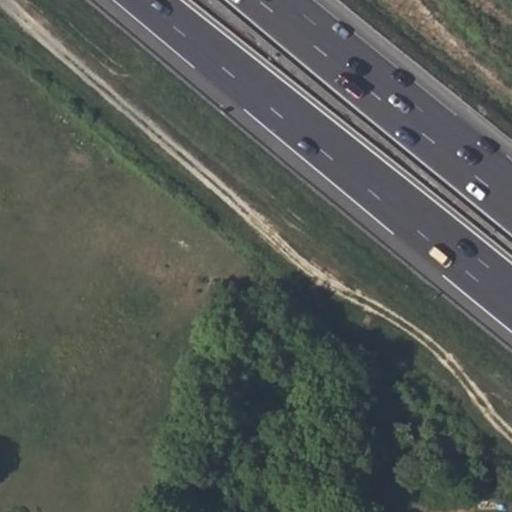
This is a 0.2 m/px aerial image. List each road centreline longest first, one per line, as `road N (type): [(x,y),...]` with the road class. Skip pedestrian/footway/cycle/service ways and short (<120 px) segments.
road 1 (track): [(7,0),(511,432)]
road 2 (trunk): [(138,0),(511,311)]
road 3 (trunk): [(511,194),(275,0)]
